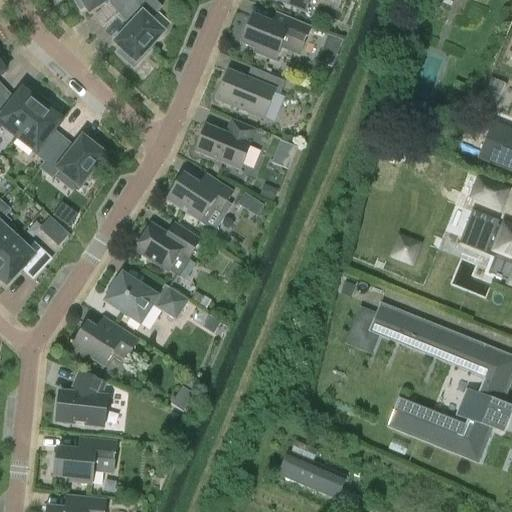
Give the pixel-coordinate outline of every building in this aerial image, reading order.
[(120,15),(136,0),(73,0),(81,11),(85,8),(90,15),(110,2),(120,15)] [(136,0),(120,15),(131,27),(115,45),(121,50),(118,54),(134,69),(150,52),(149,51),(165,34),(150,20),(161,8),(152,0),(136,0)] [(276,0),(306,12),(310,0),(276,0)] [(254,18),(243,45),(258,51),(256,54),(276,62),(282,47),(291,51),(293,48),(302,51),(311,28),(284,16),(279,28),(254,18)] [(218,101),(264,120),(275,92),(281,95),(286,83),(260,72),(255,84),(229,73),(218,101)] [(0,125),(17,139),(46,103),(32,92),(30,96),(23,90),(14,101),(5,91),(0,95),(0,125)] [(401,120),(424,129),(427,121),(424,120),(429,108),(408,100),(401,120)] [(47,164),(65,141),(55,133),(63,122),(56,117),(59,113),(46,103),(17,139),(36,154),(36,155),(46,163),(47,164)] [(207,127),(196,153),(241,171),(251,145),(257,131),(235,122),(230,134),(226,135),(207,127)] [(511,142),(488,133),(478,159),(511,171),(511,142)] [(90,143),(83,138),(75,149),(65,141),(47,164),(46,163),(41,170),(53,179),(58,172),(81,190),(97,169),(98,170),(111,154),(93,140),(90,143)] [(283,140),(275,162),(290,167),(298,146),(283,140)] [(233,194),(212,180),(206,190),(184,176),(167,201),(215,233),(232,207),(227,204),(233,194)] [(478,179),(471,197),(501,209),(508,191),(478,179)] [(264,187),(259,197),(273,203),(277,193),(264,187)] [(239,204),(258,216),(263,209),(244,197),(239,204)] [(0,258),(17,240),(5,229),(11,223),(5,217),(10,211),(0,201),(0,258)] [(511,226),(503,224),(492,251),(511,258),(511,284),(511,285),(511,226)] [(200,242),(181,229),(173,241),(151,227),(136,250),(170,272),(181,254),(189,260),(200,242)] [(415,266),(423,241),(400,234),(392,258),(415,266)] [(17,240),(0,258),(0,283),(1,282),(8,288),(24,271),(34,280),(52,260),(35,245),(29,251),(17,240)] [(244,275),(234,268),(229,276),(241,284),(244,275)] [(122,278),(107,301),(121,310),(120,312),(141,326),(153,307),(177,322),(190,302),(170,289),(162,301),(137,285),(136,286),(122,278)] [(204,301),(196,296),(192,303),(200,308),(204,301)] [(471,457),(480,461),(493,429),(496,430),(504,408),(498,406),(511,371),(511,360),(379,308),(370,329),(486,376),(464,431),(397,405),(389,425),(470,458),(471,457)] [(139,342),(109,323),(102,333),(88,324),(70,352),(88,363),(91,359),(105,368),(114,353),(126,361),(139,342)] [(99,398),(105,383),(81,373),(72,396),(60,394),(57,422),(105,427),(108,399),(99,398)] [(171,404),(184,414),(194,400),(181,391),(171,404)] [(184,422),(172,416),(167,427),(178,433),(184,422)] [(114,469),(117,444),(87,440),(85,453),(58,450),(58,454),(53,454),(51,472),(56,472),(55,478),(71,479),(71,483),(92,485),(94,471),(104,472),(104,468),(114,469)] [(297,442),(292,453),(315,463),(319,452),(297,442)] [(288,452),(278,476),(338,501),(348,477),(288,452)] [(104,511),(106,502),(74,498),(72,511),(48,509),(48,511),(104,511)]
